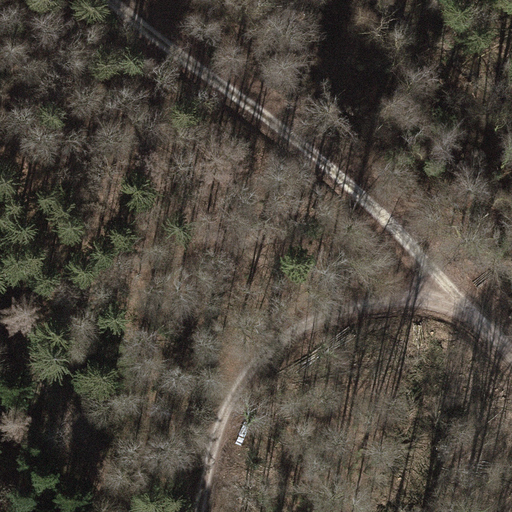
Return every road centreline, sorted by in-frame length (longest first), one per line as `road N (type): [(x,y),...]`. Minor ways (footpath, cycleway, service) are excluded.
road 1 (track): [(511,357),(323,156),(120,0)]
road 2 (track): [(464,307),(413,301),(357,308),(270,349),(222,419),(201,511)]
road 3 (track): [(0,371),(108,511)]
